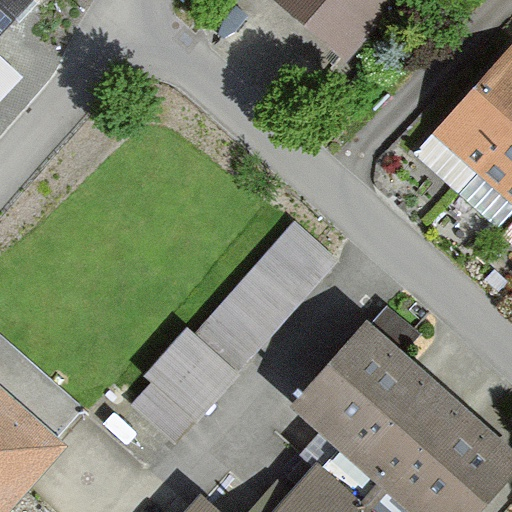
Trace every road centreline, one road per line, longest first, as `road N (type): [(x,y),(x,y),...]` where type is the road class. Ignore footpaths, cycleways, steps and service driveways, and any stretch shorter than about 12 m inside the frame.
road 1 (residential): [(511,347),(130,10)]
road 2 (residential): [(130,10),(0,172)]
